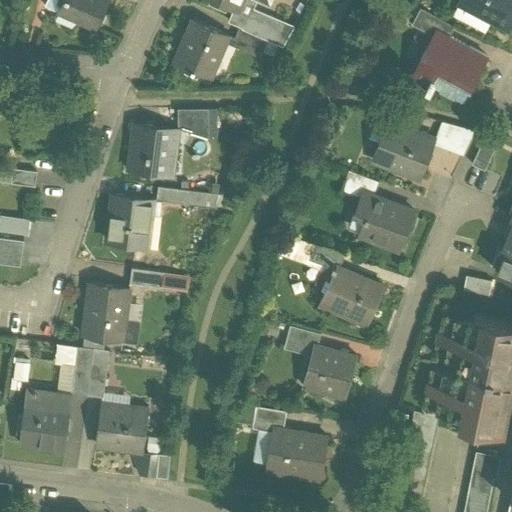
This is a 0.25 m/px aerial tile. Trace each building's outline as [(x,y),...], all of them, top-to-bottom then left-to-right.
[(63,0),(59,11),(97,28),(109,0),(63,0)] [(244,0),(213,0),(234,10),(239,12),(243,4),(244,0)] [(511,0),(460,0),(459,2),(509,28),(511,21),(511,0)] [(294,26),(243,4),(239,12),(234,10),(229,21),(240,26),(269,39),(283,45),(294,26)] [(454,26),(422,8),(413,24),(435,35),(437,31),(448,36),(454,26)] [(229,35),(193,19),(174,62),(194,71),(195,70),(211,77),(229,35)] [(269,39),(240,26),(234,39),(263,52),(269,39)] [(448,36),(437,31),(435,35),(411,79),(424,86),(425,88),(430,90),(434,81),(465,97),(487,57),(448,36)] [(209,109),(178,109),(178,125),(208,125),(207,136),(209,136),(209,109)] [(435,141),(387,122),(373,159),(421,178),(435,141)] [(474,131),(448,123),(439,146),(463,156),(474,131)] [(178,129),(134,124),(129,172),(173,176),(173,174),(167,174),(170,146),(176,147),(178,129)] [(487,134),(472,164),(485,171),(501,137),(487,134)] [(37,172),(14,169),(12,183),(35,186),(37,172)] [(379,181),(349,170),(343,185),(362,192),(362,191),(373,195),(379,181)] [(190,190),(157,186),(156,200),(188,204),(190,190)] [(373,195),(362,191),(362,192),(354,212),(365,216),(358,234),(370,238),(370,240),(381,245),(382,243),(400,250),(415,211),(373,195)] [(151,199),(114,194),(108,243),(145,247),(151,199)] [(31,219),(2,216),(0,229),(0,232),(29,236),(31,219)] [(511,228),(495,271),(511,277),(511,228)] [(24,241),(0,237),(0,264),(21,267),(24,241)] [(346,254),(315,243),(309,260),(334,268),(335,266),(340,268),(346,254)] [(340,268),(335,266),(334,268),(319,303),(366,324),(383,287),(340,268)] [(159,274),(132,270),(130,282),(158,286),(159,274)] [(492,280),(467,275),(464,289),(489,294),(492,280)] [(130,289),(87,284),(81,338),(124,342),(130,289)] [(463,364),(511,374),(511,372),(511,322),(473,315),(472,321),(455,317),(451,336),(440,334),(436,354),(464,360),(463,364)] [(321,333),(290,325),(286,339),(313,347),(314,345),(317,346),(321,333)] [(317,346),(314,345),(313,347),(303,385),(345,397),(356,356),(317,346)] [(511,374),(463,364),(461,371),(433,365),(429,386),(441,388),(437,407),(453,410),(452,417),(501,427),(511,374)] [(70,408),(25,402),(19,447),(64,453),(70,408)] [(145,410),(102,404),(96,447),(140,453),(145,410)] [(286,411),(257,406),(254,420),(283,425),(286,411)] [(414,409),(394,508),(414,511),(419,511),(439,414),(414,409)] [(326,440),(295,435),(296,431),(273,428),(266,471),(294,475),(295,474),(320,478),(326,440)] [(147,475),(168,476),(169,453),(149,452),(147,475)] [(501,457),(476,452),(463,511),(486,511),(493,478),(496,479),(501,457)]
